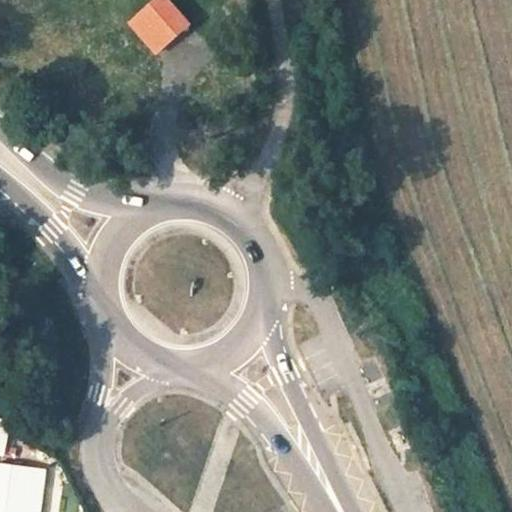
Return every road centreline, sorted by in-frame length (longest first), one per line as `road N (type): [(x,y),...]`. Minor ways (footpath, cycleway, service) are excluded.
road 1 (track): [(270,0),(284,91),(273,163),(228,217)]
road 2 (primary): [(350,511),(265,301)]
road 3 (primary): [(209,368),(345,511)]
road 4 (primary): [(265,301),(264,269),(228,217),(199,204),(136,215)]
road 5 (primary): [(136,215),(74,190),(0,127)]
road 6 (primary): [(0,170),(61,226),(96,279)]
